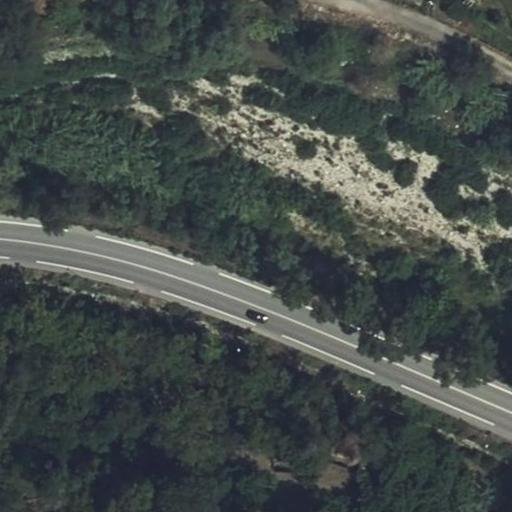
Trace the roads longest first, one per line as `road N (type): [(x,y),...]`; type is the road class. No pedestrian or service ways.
road 1 (tertiary): [(0,238),(141,265),(511,412)]
road 2 (track): [(511,71),(351,0)]
